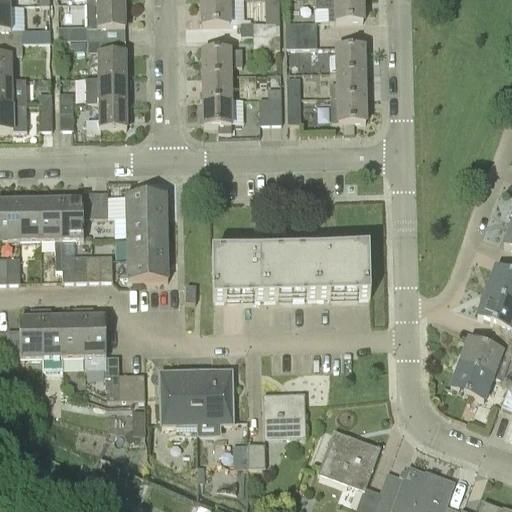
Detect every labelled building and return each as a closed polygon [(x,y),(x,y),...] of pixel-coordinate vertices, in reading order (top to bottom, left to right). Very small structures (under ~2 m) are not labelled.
[(0,0),(0,11),(10,11),(9,0),(0,0)] [(39,0),(40,11),(49,10),(49,0),(39,0)] [(123,0),(85,0),(86,10),(124,9),(123,0)] [(362,27),(362,0),(316,1),(315,2),(315,15),(328,14),(328,27),(362,27)] [(201,5),(201,30),(228,30),(228,4),(201,5)] [(124,22),(128,21),(128,9),(124,9),(86,10),(86,35),(86,47),(125,46),(124,22)] [(37,37),(21,38),(21,36),(11,36),(10,11),(0,11),(0,48),(21,48),(38,48),(37,37)] [(252,42),(279,42),(279,28),(240,30),(240,43),(252,42)] [(285,41),(316,40),(316,28),(285,28),(285,41)] [(70,33),(57,34),(58,47),(70,47),(70,33)] [(285,54),(316,53),(316,40),(285,41),(285,54)] [(252,55),(280,54),(279,42),(252,42),(252,55)] [(125,59),(125,56),(125,46),(86,47),(87,59),(97,59),(98,84),(85,84),(125,84),(125,71),(129,71),(129,58),(125,59)] [(0,86),(11,86),(11,60),(21,60),(21,48),(0,48),(0,86)] [(330,78),(364,77),(363,52),(335,53),(336,64),(329,64),(330,78)] [(229,81),(229,72),(242,72),(241,55),(202,56),(202,81),(229,81)] [(330,103),(364,102),(364,77),(330,78),(336,78),(336,90),(330,90),(330,103)] [(202,107),(230,106),(229,81),(202,81),(202,107)] [(125,97),(130,96),(130,84),(125,84),(85,84),(85,109),(99,109),(126,109),(125,97)] [(286,105),(299,104),(299,84),(286,84),(286,105)] [(47,85),(38,85),(38,96),(47,96),(47,85)] [(0,111),(12,111),(11,86),(0,86),(0,111)] [(267,104),(280,104),(280,94),(267,94),(267,104)] [(38,111),(51,111),(51,99),(38,100),(38,111)] [(59,110),(72,110),(71,99),(59,100),(59,110)] [(331,129),(351,128),(365,128),(364,102),(330,103),(331,129)] [(281,130),(280,104),(267,104),(258,104),(258,130),(281,130)] [(287,130),(300,129),(299,104),(286,105),(287,130)] [(231,139),(230,119),(230,106),(202,107),(203,132),(218,132),(218,139),(231,139)] [(126,122),(130,122),(130,109),(126,109),(99,109),(99,126),(85,126),(86,140),(100,140),(100,135),(126,134),(126,122)] [(60,136),(72,136),(72,110),(59,110),(60,136)] [(0,137),(26,137),(26,111),(12,111),(0,111),(0,137)] [(39,136),(52,136),(51,111),(38,111),(39,136)] [(91,245),(90,224),(95,224),(94,198),(82,199),(82,205),(83,245),(91,245)] [(107,223),(106,198),(94,198),(95,224),(107,223)] [(125,223),(166,222),(165,200),(125,201),(125,223)] [(83,246),(83,245),(82,205),(60,206),(61,247),(83,246)] [(19,247),(39,247),(39,206),(18,207),(19,247)] [(62,276),(62,263),(61,263),(61,247),(60,206),(39,206),(39,247),(54,247),(55,276),(62,276)] [(0,247),(19,247),(18,207),(0,207),(0,247)] [(126,244),(166,243),(166,222),(125,223),(126,244)] [(511,254),(511,227),(503,251),(511,254)] [(126,266),(167,264),(166,243),(126,244),(126,266)] [(212,308),(369,304),(368,254),(211,258),(212,308)] [(112,286),(112,261),(101,262),(101,286),(112,286)] [(75,287),(75,262),(62,263),(62,276),(62,287),(75,287)] [(88,287),(88,262),(75,262),(75,287),(88,287)] [(101,286),(101,262),(88,262),(88,287),(101,286)] [(7,289),(20,289),(19,263),(6,264),(7,289)] [(126,266),(127,287),(167,286),(167,264),(126,266)] [(486,298),(511,307),(511,279),(495,273),(486,298)] [(194,309),(195,295),(195,291),(185,291),(184,308),(194,309)] [(511,335),(510,334),(511,328),(511,307),(486,298),(477,323),(493,329),(489,340),(511,348),(511,335)] [(63,364),(83,363),(82,315),(74,315),(74,323),(62,323),(63,364)] [(106,375),(106,372),(105,363),(104,322),(91,322),(91,315),(82,315),(83,363),(83,376),(106,375)] [(19,365),(40,364),(39,316),(31,316),(31,324),(18,324),(19,336),(6,336),(6,361),(19,361),(19,365)] [(63,364),(62,323),(49,323),(49,316),(39,316),(40,364),(40,374),(63,374),(63,364)] [(511,362),(511,348),(489,340),(485,351),(468,345),(459,369),(492,381),(501,358),(511,362)] [(106,388),(118,388),(118,381),(118,362),(105,363),(106,372),(106,375),(106,388)] [(483,406),(492,381),(459,369),(450,394),(483,406)] [(231,431),(231,398),(230,378),(195,379),(196,432),(196,443),(220,443),(220,431),(231,431)] [(161,433),(196,432),(195,379),(160,380),(160,400),(161,433)] [(119,406),(132,405),(131,380),(118,381),(118,388),(119,406)] [(131,380),(132,405),(144,405),(144,380),(131,380)] [(106,388),(106,395),(107,406),(119,406),(118,388),(106,388)] [(500,413),(511,417),(511,389),(509,389),(500,413)] [(305,444),(304,420),(304,400),(262,401),(263,445),(305,444)] [(317,479),(355,493),(357,487),(366,491),(378,458),(351,448),(346,446),(348,442),(333,437),(317,479)] [(140,438),(125,446),(131,456),(145,448),(140,438)] [(264,473),(264,470),(264,450),(248,450),(248,474),(264,473)] [(448,511),(446,511),(447,507),(454,488),(424,477),(423,478),(407,472),(402,484),(386,478),(378,498),(373,511),(448,511)] [(362,496),(358,509),(356,511),(373,511),(378,498),(365,493),(364,497),(362,496)]
